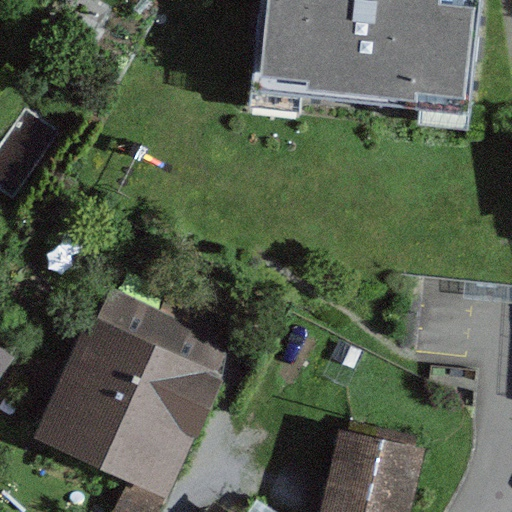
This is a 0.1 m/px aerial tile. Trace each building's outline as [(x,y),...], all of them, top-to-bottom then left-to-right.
[(416,122),(468,127),(480,0),(257,0),(248,106),(299,111),(300,96),(417,108),(416,122)] [(0,188),(13,197),(60,129),(25,106),(0,142),(0,188)] [(34,430),(130,472),(109,511),(156,511),(168,488),(222,367),(215,364),(226,337),(214,332),(224,310),(167,286),(158,307),(109,286),(97,312),(87,308),(34,430)] [(0,360),(11,345),(0,337),(0,360)] [(407,511),(424,440),(339,420),(317,511),(407,511)] [(231,511),(211,498),(201,511),(231,511)]
